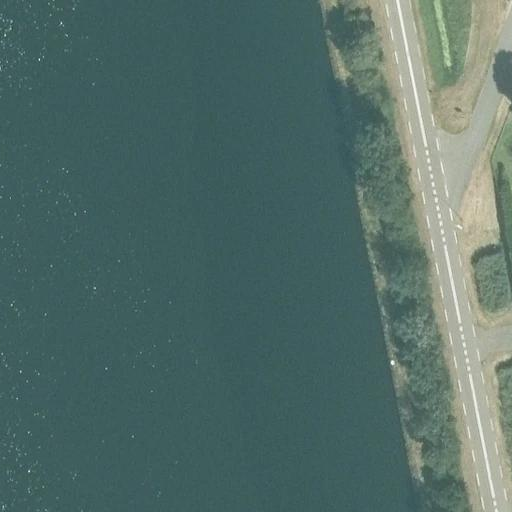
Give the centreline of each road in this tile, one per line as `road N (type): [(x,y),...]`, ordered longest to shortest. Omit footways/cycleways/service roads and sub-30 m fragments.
road 1 (unclassified): [(495,511),(434,192)]
road 2 (unclassified): [(434,192),(396,0)]
road 3 (unclassified): [(434,192),(456,182),(511,35)]
